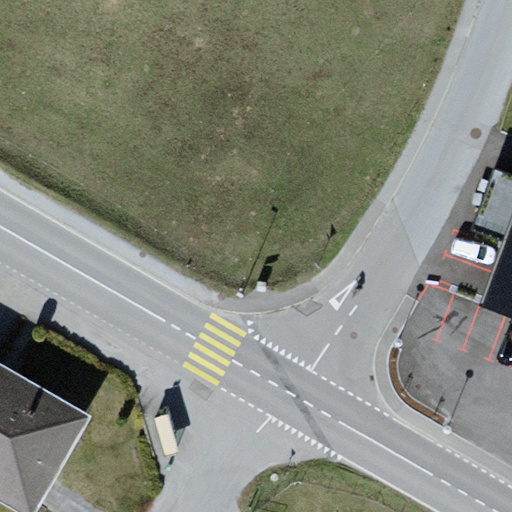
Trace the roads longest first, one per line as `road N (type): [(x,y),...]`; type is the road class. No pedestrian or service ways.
road 1 (residential): [(297,401),(423,211),(510,0)]
road 2 (unclassified): [(0,224),(297,401)]
road 3 (unclassified): [(297,401),(501,511)]
road 4 (residential): [(202,511),(297,401)]
